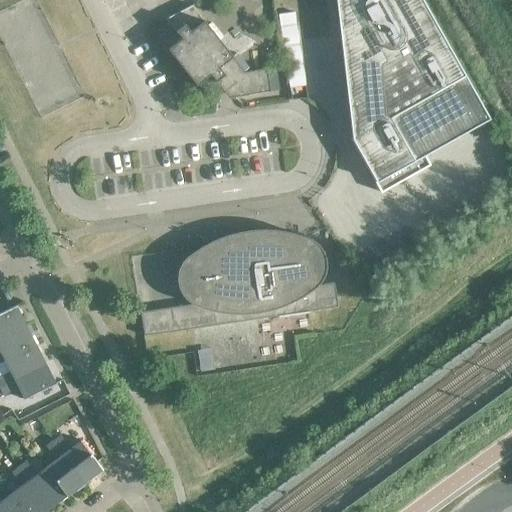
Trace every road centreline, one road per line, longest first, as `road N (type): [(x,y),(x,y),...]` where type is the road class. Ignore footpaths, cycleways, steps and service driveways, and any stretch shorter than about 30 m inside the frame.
road 1 (unclassified): [(136,480),(26,256)]
road 2 (unclassified): [(168,136),(96,0)]
